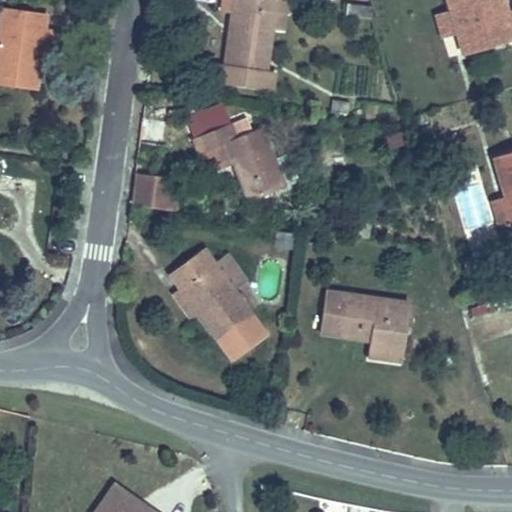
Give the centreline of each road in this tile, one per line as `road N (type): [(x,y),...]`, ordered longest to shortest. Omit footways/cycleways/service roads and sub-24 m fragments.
road 1 (residential): [(73,364),(154,409),(231,435),(388,476),(511,489)]
road 2 (residential): [(131,0),(73,364)]
